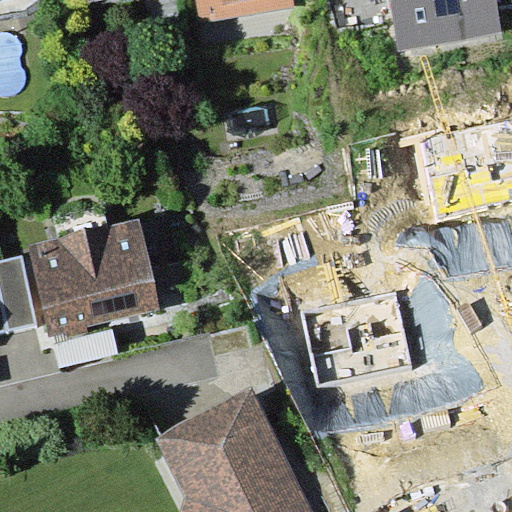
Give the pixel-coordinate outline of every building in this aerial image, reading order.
[(89,0),(90,9),(148,0),(89,0)] [(290,0),(197,0),(203,30),(293,16),(290,0)] [(492,0),(393,0),(404,60),(500,44),(492,0)] [(142,231),(33,255),(53,344),(162,319),(142,231)] [(20,261),(0,266),(0,332),(35,325),(20,261)] [(309,511),(258,404),(155,452),(184,511),(309,511)]
